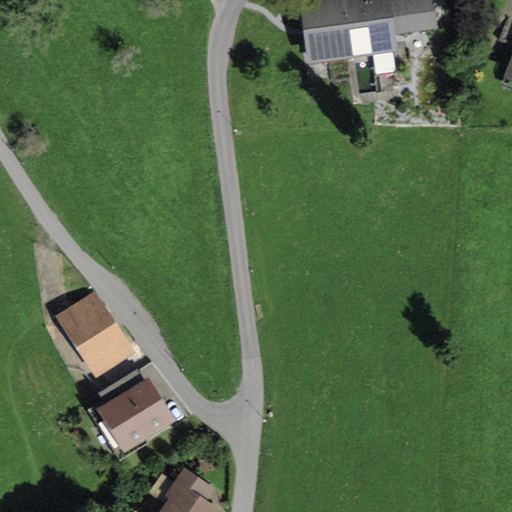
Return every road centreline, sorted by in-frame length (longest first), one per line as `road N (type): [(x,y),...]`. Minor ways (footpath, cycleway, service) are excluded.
road 1 (residential): [(249,440),(249,354),(216,79),(235,0)]
road 2 (residential): [(0,143),(63,240),(178,384),(249,440)]
